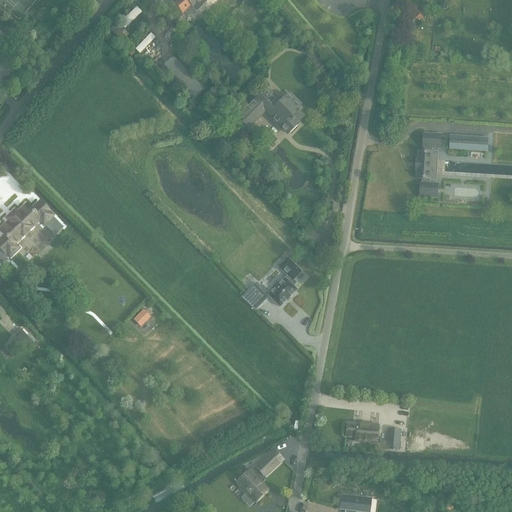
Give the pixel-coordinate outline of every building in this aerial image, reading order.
[(177,0),(175,2),(184,12),(193,5),(197,9),(205,3),(202,0),(177,0)] [(412,8),(411,20),(425,21),(426,9),(412,8)] [(280,30),(286,24),(284,21),(277,26),(280,30)] [(126,37),(129,34),(124,30),(122,32),(115,25),(110,29),(122,42),(127,37),(126,37)] [(151,32),(136,49),(140,53),(156,37),(151,32)] [(144,56),(151,48),(148,45),(141,53),(144,56)] [(175,55),(161,67),(190,98),(204,86),(175,55)] [(326,74),(331,68),(322,58),(316,64),(326,74)] [(264,91),(238,117),(248,127),(265,109),(272,116),(271,118),(286,133),(288,132),(289,133),(296,126),(295,125),(296,123),(289,116),(298,108),(286,96),(274,107),(271,104),(274,101),(264,91)] [(424,148),(423,152),(418,151),(418,161),(416,161),(415,170),(417,170),(417,179),(422,180),(421,184),(420,184),(420,197),(437,198),(438,185),(430,184),(430,170),(432,170),(433,162),(431,162),(432,148),(440,149),(441,135),(424,134),(423,148),(424,148)] [(487,138),(451,136),(450,149),(487,152),(487,138)] [(22,237),(31,229),(31,228),(39,221),(43,225),(52,216),(39,202),(31,211),(26,205),(17,214),(14,211),(9,216),(8,217),(5,219),(8,222),(0,229),(0,231),(5,236),(0,240),(0,248),(9,258),(19,249),(14,244),(22,237)] [(56,221),(51,231),(58,235),(63,224),(56,221)] [(319,229),(313,224),(306,234),(312,238),(319,229)] [(268,295),(267,296),(268,297),(268,296),(279,307),(279,308),(280,307),(295,291),(296,290),(295,290),(292,287),(295,284),(293,281),(295,278),(301,272),(287,259),(278,268),(288,277),(285,280),(284,279),(284,280),(268,296),(268,295)] [(242,298),(255,311),(263,302),(250,289),(242,298)] [(143,309),(133,319),(141,327),(151,317),(143,309)] [(5,349),(13,358),(24,348),(26,349),(33,343),(21,329),(13,336),(16,339),(5,349)] [(368,442),(376,443),(377,426),(347,424),(345,437),(355,437),(355,441),(366,442),(365,444),(368,444),(368,442)] [(387,449),(397,449),(398,434),(389,433),(387,449)] [(260,482),(259,481),(263,477),(282,460),(273,450),(255,467),(254,466),(248,471),(246,468),(234,479),(255,502),(267,491),(260,484),(260,482)] [(342,496),(340,509),(360,511),(369,511),(371,499),(342,496)]
